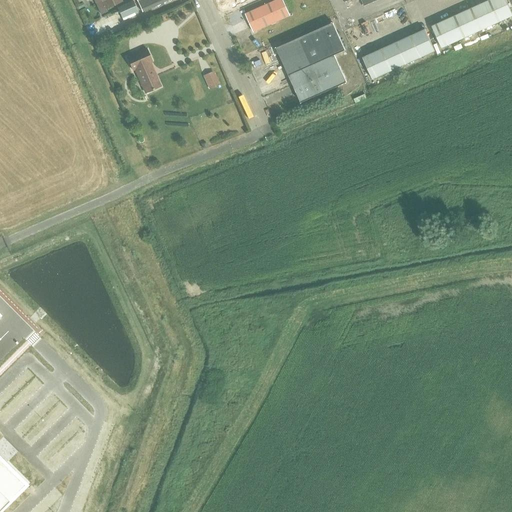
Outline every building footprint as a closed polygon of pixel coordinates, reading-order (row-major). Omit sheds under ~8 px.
[(122,1),(121,0),(101,0),(106,9),(122,1)] [(136,0),(142,12),(168,0),(136,0)] [(291,16),(283,0),(275,0),(245,14),(254,32),(291,16)] [(323,0),(297,0),(307,21),(329,11),(323,0)] [(511,12),(506,0),(489,0),(432,26),(442,48),(460,40),(478,32),(511,16),(511,12)] [(138,11),(134,2),(118,9),(122,18),(138,11)] [(334,22),(277,48),(301,103),(347,82),(335,55),(346,50),(334,22)] [(373,80),(435,51),(425,29),(363,57),(373,80)] [(142,85),(146,93),(161,87),(150,63),(152,61),(147,49),(127,57),(133,70),(135,69),(139,76),(138,77),(141,86),(142,85)] [(274,61),(270,50),(265,52),(269,63),(274,61)] [(213,72),(206,75),(211,88),(219,85),(213,72)] [(368,93),(356,97),(358,103),(370,99),(368,93)] [(0,509),(5,504),(6,504),(18,492),(25,484),(18,476),(6,465),(5,464),(4,465),(3,466),(0,462),(0,509)]
